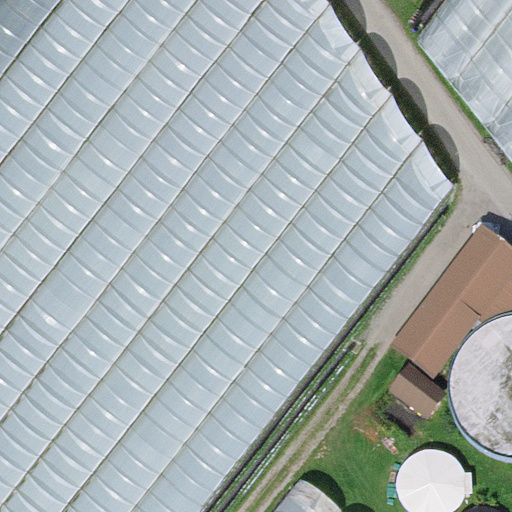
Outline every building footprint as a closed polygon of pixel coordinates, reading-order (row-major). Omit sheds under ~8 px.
[(2,0),(0,3),(0,511),(196,511),(214,488),(262,456),(400,261),(400,269),(463,179),(343,0),(2,0)] [(511,267),(477,243),(395,360),(440,391),(497,311),(511,322),(511,267)] [(467,436),(485,455),(508,466),(511,466),(511,338),(490,346),(471,363),(460,386),(459,412),(467,436)] [(406,511),(407,511),(458,511),(461,509),(465,493),(460,478),(448,467),(432,463),(416,467),(405,479),(401,495),(406,511)] [(341,511),(294,479),(270,511),(341,511)]
